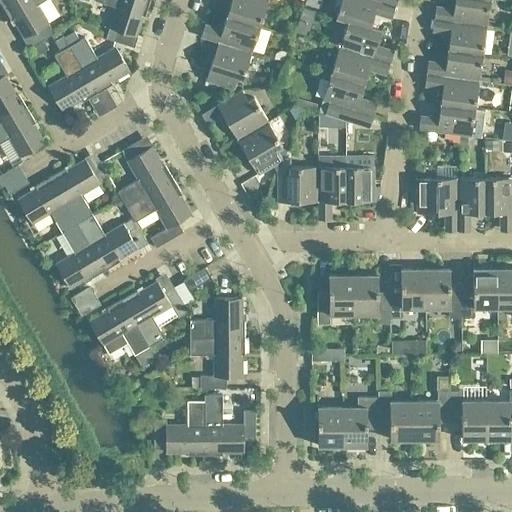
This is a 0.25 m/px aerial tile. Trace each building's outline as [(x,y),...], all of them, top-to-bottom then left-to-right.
[(55,16),(45,0),(9,0),(2,4),(11,19),(13,18),(24,37),(40,27),(46,37),(54,33),(47,21),(55,16)] [(145,15),(149,0),(96,0),(116,6),(106,38),(115,41),(118,30),(136,35),(143,15),(145,15)] [(260,25),(267,0),(231,0),(226,15),(260,25)] [(370,26),(378,0),(377,0),(340,0),(336,16),(347,20),(347,19),(369,26),(370,26)] [(487,25),(490,0),(454,0),(452,20),(487,25)] [(252,52),(260,25),(226,15),(218,41),(252,52)] [(373,56),(381,29),(370,26),(369,26),(347,19),(347,20),(339,46),(373,56)] [(483,53),(487,25),(452,20),(448,48),(483,53)] [(66,35),(64,36),(69,45),(80,39),(75,30),(66,35)] [(63,34),(54,39),(60,50),(69,45),(64,36),(63,34)] [(111,81),(129,70),(115,46),(97,57),(84,36),(80,39),(69,45),(97,92),(112,83),(111,81)] [(243,79),(252,52),(218,41),(206,79),(233,88),(236,76),(243,79)] [(97,92),(69,45),(60,50),(54,54),(66,75),(48,85),(62,110),(81,99),(82,101),(97,92)] [(364,83),(373,56),(339,46),(331,72),(364,83)] [(479,80),(483,53),(448,48),(444,75),(479,80)] [(275,52),(274,57),(283,60),(286,51),(280,49),(275,52)] [(511,69),(505,69),(503,82),(511,83),(511,69)] [(322,99),(329,101),(329,100),(356,109),(364,83),(331,72),(322,99)] [(0,121),(26,106),(18,91),(15,93),(4,74),(0,76),(0,121)] [(475,107),(479,80),(444,75),(440,102),(475,107)] [(268,121),(254,96),(248,100),(241,90),(217,104),(238,139),(268,121)] [(329,100),(329,101),(325,112),(352,121),(356,109),(329,100)] [(471,135),(475,107),(440,102),(436,130),(471,135)] [(44,141),(33,123),(35,121),(26,106),(0,121),(0,142),(9,137),(20,156),(44,141)] [(282,159),(276,149),(282,145),(268,121),(238,139),(258,173),(282,159)] [(485,139),(485,149),(499,149),(499,139),(485,139)] [(511,141),(503,142),(503,152),(511,151),(511,141)] [(173,178),(164,163),(162,164),(151,145),(135,155),(129,145),(121,150),(138,178),(117,190),(126,206),(173,178)] [(346,200),(345,155),(345,153),(318,153),(318,165),(318,201),(346,200)] [(374,200),(374,165),(354,165),(354,155),(345,155),(346,200),(374,200)] [(318,201),(318,165),(290,165),(290,157),(284,157),(278,172),(278,201),(318,201)] [(81,194),(109,177),(104,168),(94,174),(85,158),(66,169),(65,167),(50,176),(77,223),(93,214),(81,194)] [(77,223),(50,176),(35,185),(36,187),(18,198),(32,222),(50,211),(62,231),(77,223)] [(511,212),(511,176),(485,177),(485,212),(511,212)] [(457,212),(457,177),(417,177),(417,212),(457,212)] [(485,212),(485,177),(457,177),(457,212),(485,212)] [(156,247),(183,231),(177,221),(191,213),(180,194),(182,193),(173,178),(126,206),(133,217),(135,221),(155,209),(166,227),(150,236),(156,247)] [(118,258),(137,247),(128,231),(138,225),(135,221),(133,217),(104,234),(93,214),(77,223),(105,269),(120,260),(118,258)] [(105,269),(77,223),(62,231),(74,252),(56,263),(70,287),(88,276),(90,278),(105,269)] [(191,265),(208,258),(205,250),(187,257),(191,265)] [(190,289),(212,276),(206,266),(184,279),(190,289)] [(425,307),(425,268),(401,268),(401,291),(389,291),(389,297),(390,317),(402,317),(402,307),(425,307)] [(450,284),(450,268),(425,268),(425,307),(449,307),(449,317),(461,317),(461,291),(461,284),(450,284)] [(497,307),(497,268),(473,268),(473,291),(461,291),(461,317),(474,317),(474,307),(497,307)] [(511,268),(497,268),(497,307),(511,306),(511,268)] [(378,296),(377,274),(353,275),(354,313),(377,313),(377,323),(390,323),(390,317),(389,297),(378,296)] [(354,313),(353,275),(328,275),(329,297),(317,297),(317,323),(330,323),(330,313),(354,313)] [(165,336),(152,316),(171,305),(178,317),(188,311),(175,288),(165,294),(157,280),(138,291),(137,289),(122,298),(149,345),(165,336)] [(242,319),(242,297),(214,297),(214,319),(190,319),(190,336),(244,336),(244,319),(242,319)] [(149,345),(122,298),(107,307),(108,309),(89,320),(109,353),(127,342),(134,354),(149,345)] [(242,375),(242,354),(244,354),(244,336),(190,336),(190,354),(214,354),(214,375),(200,375),(200,387),(226,387),(226,375),(242,375)] [(411,340),(411,354),(426,354),(426,340),(411,340)] [(455,342),(450,348),(450,354),(461,353),(461,342),(455,342)] [(150,347),(135,356),(141,366),(156,357),(150,347)] [(311,360),(344,360),(344,348),(311,348),(311,360)] [(511,438),(511,415),(511,389),(510,390),(510,400),(486,400),(486,438),(511,438)] [(414,438),(414,400),(391,400),(391,390),(378,390),(378,396),(378,416),(390,416),(390,438),(414,438)] [(439,438),(439,416),(450,416),(450,390),(438,390),(438,400),(414,400),(414,438),(439,438)] [(486,438),(486,400),(463,400),(463,390),(458,390),(450,390),(450,416),(462,416),(462,438),(486,438)] [(244,451),(244,436),(255,436),(255,410),(243,410),(243,424),(222,424),(222,394),(204,394),(204,400),(205,400),(205,454),(222,454),(222,452),(244,451)] [(378,416),(378,396),(357,396),(357,406),(342,406),(342,444),(367,444),(367,422),(378,422),(378,416)] [(205,400),(204,400),(187,400),(187,424),(166,424),(166,419),(154,419),(154,446),(166,446),(166,452),(187,452),(187,454),(205,454),(205,400)] [(342,444),(342,406),(318,406),(318,445),(342,444)]
